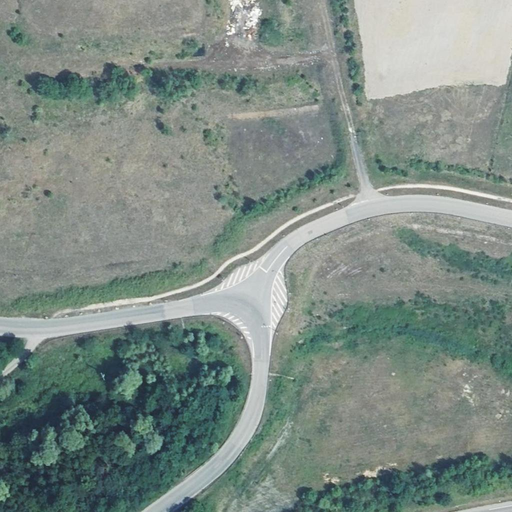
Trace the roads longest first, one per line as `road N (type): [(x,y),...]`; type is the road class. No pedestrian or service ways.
road 1 (unclassified): [(161,511),(228,455),(254,412),(260,325),(243,304)]
road 2 (unclassified): [(243,304),(53,328),(0,326)]
road 3 (unclassified): [(372,208),(288,245),(243,304)]
road 4 (unclassified): [(511,217),(422,202),(372,208)]
